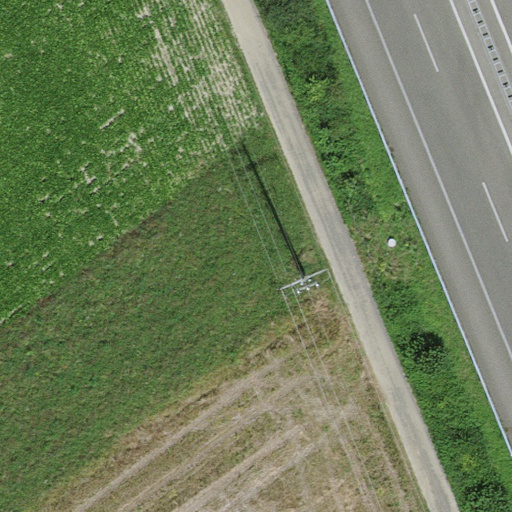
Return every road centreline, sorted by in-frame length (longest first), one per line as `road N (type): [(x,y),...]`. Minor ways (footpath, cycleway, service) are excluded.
road 1 (track): [(437,511),(229,0)]
road 2 (motorway): [(410,0),(511,247)]
